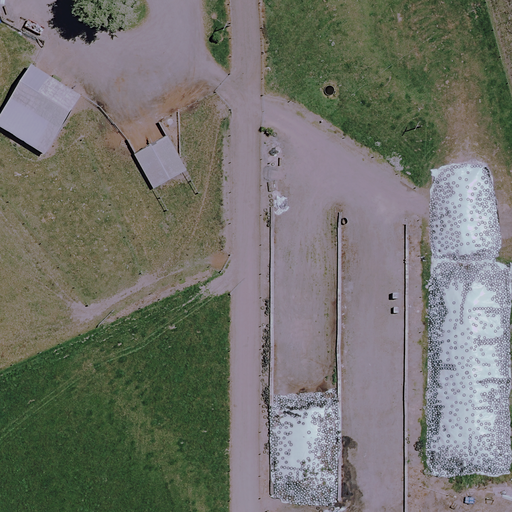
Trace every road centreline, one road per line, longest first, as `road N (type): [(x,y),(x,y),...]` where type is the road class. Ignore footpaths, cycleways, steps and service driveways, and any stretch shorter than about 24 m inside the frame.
road 1 (track): [(261,511),(248,178),(260,0)]
road 2 (track): [(255,56),(139,0)]
